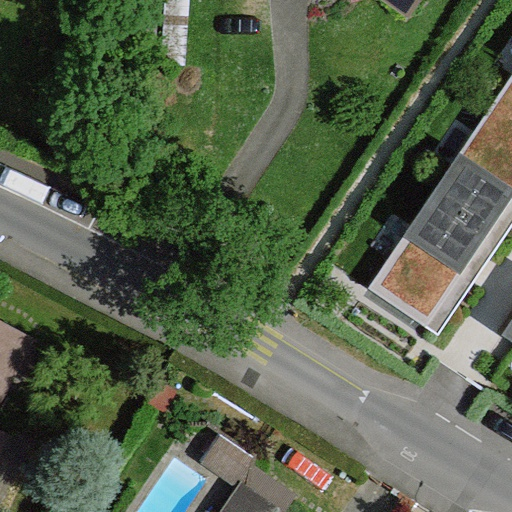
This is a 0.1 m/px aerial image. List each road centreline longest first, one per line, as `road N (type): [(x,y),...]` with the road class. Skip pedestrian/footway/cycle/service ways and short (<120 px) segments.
road 1 (residential): [(511,500),(259,336),(0,197)]
road 2 (unknown): [(303,6),(132,266)]
